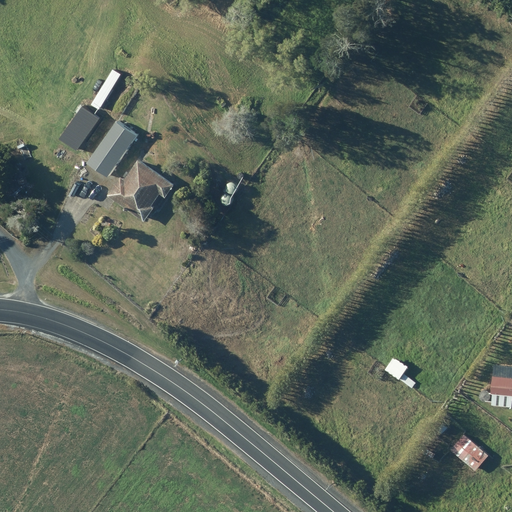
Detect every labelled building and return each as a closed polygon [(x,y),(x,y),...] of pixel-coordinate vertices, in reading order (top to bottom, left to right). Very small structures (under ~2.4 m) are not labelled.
[(108,178),(139,135),(116,118),(84,161),(108,178)] [(177,184),(142,159),(127,180),(121,175),(108,193),(144,218),(160,195),(166,199),(177,184)] [(410,365),(394,353),(384,366),(400,377),(410,365)] [(511,367),(510,367),(510,372),(482,371),(482,409),(511,409),(511,367)] [(491,452),(463,430),(450,446),(478,468),(491,452)]
